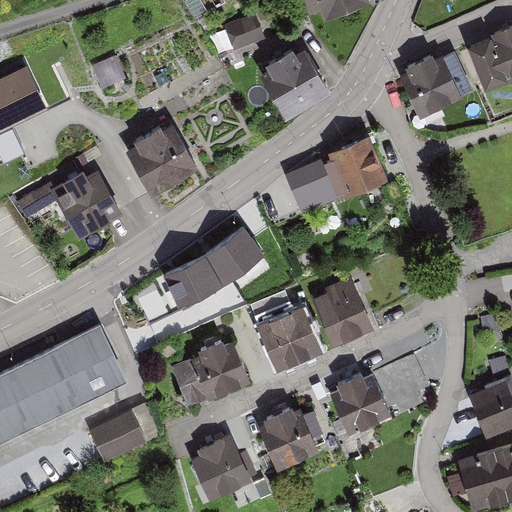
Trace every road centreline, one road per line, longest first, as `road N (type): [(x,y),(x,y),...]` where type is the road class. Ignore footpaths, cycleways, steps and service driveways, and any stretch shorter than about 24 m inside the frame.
road 1 (residential): [(0,331),(158,239),(334,111),(357,83)]
road 2 (residential): [(452,293),(424,318),(196,426)]
road 3 (residential): [(452,293),(455,381),(431,442),(429,473),(447,511)]
road 4 (residential): [(411,156),(453,271),(452,293)]
road 5 (residential): [(381,36),(418,46),(511,2)]
